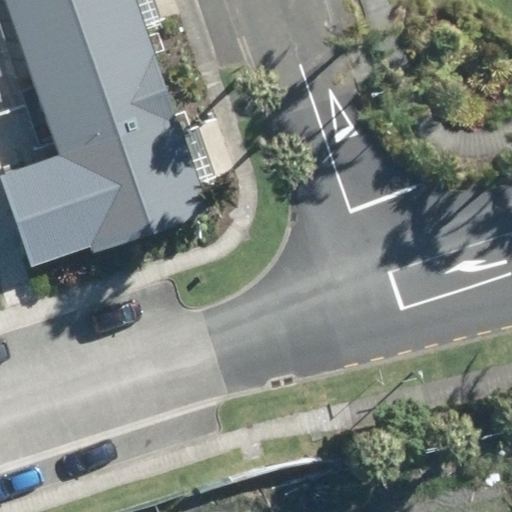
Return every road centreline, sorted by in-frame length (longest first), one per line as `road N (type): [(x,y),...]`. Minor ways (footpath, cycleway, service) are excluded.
road 1 (residential): [(0,419),(373,298)]
road 2 (residential): [(373,298),(267,0)]
road 3 (residential): [(373,298),(491,262)]
